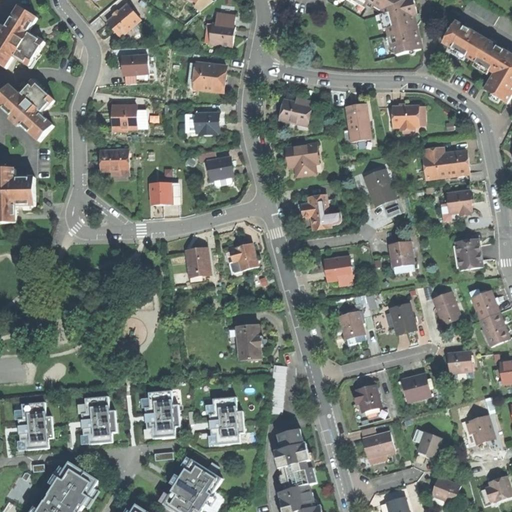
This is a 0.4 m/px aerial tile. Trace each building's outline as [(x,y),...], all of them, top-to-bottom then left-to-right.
[(215,0),(199,0),(198,3),(196,6),(203,11),(215,0)] [(365,0),(369,0),(387,11),(387,13),(384,14),(386,23),(388,31),(391,30),(396,48),(399,47),(401,56),(425,50),(419,26),(421,25),(418,15),(422,14),(418,0),(362,0),(365,1),(365,0)] [(472,0),(469,6),(496,23),(503,11),(484,0),(472,0)] [(117,30),(123,38),(144,20),(131,5),(110,22),(117,30)] [(0,43),(0,63),(10,69),(17,56),(34,66),(41,53),(48,42),(32,32),(40,18),(21,7),(0,43)] [(511,51),(460,21),(447,43),(471,58),(498,73),(488,90),(499,97),(510,104),(511,101),(511,51)] [(208,43),(215,44),(217,24),(209,23),(208,43)] [(217,24),(215,44),(235,46),(236,37),(237,26),(217,24)] [(126,77),(151,77),(151,58),(126,58),(126,69),(126,77)] [(190,83),(197,84),(199,63),(193,62),(190,83)] [(197,89),(226,92),(228,79),(229,70),(219,69),(219,65),(199,63),(197,84),(197,89)] [(151,85),(151,77),(126,77),(126,85),(151,85)] [(0,100),(0,102),(42,142),(57,126),(45,115),(58,101),(47,91),(37,81),(24,95),(14,86),(0,100)] [(284,119),(311,126),(316,105),(314,105),(315,100),(305,98),(304,103),(299,102),(289,100),(287,109),(284,119)] [(359,104),(350,105),(353,126),(355,140),(375,137),(370,102),(359,104)] [(408,107),(397,107),(398,128),(405,128),(405,130),(419,130),(418,127),(421,127),(421,106),(408,107)] [(139,107),(116,107),(116,113),(116,129),(118,132),(128,132),(130,129),(140,129),(139,113),(139,107)] [(200,113),(201,132),(204,132),(221,130),(223,130),(223,122),(222,116),(222,111),(200,113)] [(148,112),(139,113),(140,129),(151,129),(150,127),(148,120),(148,112)] [(355,142),(355,140),(353,126),(346,127),(348,142),(355,142)] [(319,144),(291,149),(292,159),(297,158),(299,166),(301,166),(303,176),(319,173),(318,164),(317,159),(322,158),(319,144)] [(131,149),(103,150),(104,160),(104,171),(114,171),(123,171),(123,173),(132,173),(131,149)] [(427,150),(429,171),(442,170),(443,177),(473,173),(471,162),(470,151),(448,154),(442,155),(441,149),(427,150)] [(206,161),(211,160),(220,159),(218,151),(204,153),(206,161)] [(220,159),(211,160),(214,179),(217,179),(234,176),(236,175),(235,167),(233,156),(220,159)] [(17,168),(0,168),(0,222),(18,222),(18,205),(37,205),(37,191),(37,176),(17,177),(17,168)] [(395,200),(400,198),(389,168),(371,175),(376,190),(372,191),(374,197),(378,206),(381,205),(395,200)] [(430,179),(443,177),(442,170),(429,171),(430,179)] [(367,176),(372,191),(376,190),(371,175),(367,176)] [(235,182),(234,176),(217,179),(218,184),(221,187),(233,185),(235,182)] [(172,180),(153,181),(154,203),(164,203),(174,202),(172,183),(172,180)] [(180,182),(172,183),(174,202),(181,202),(180,182)] [(451,204),(453,213),(463,211),(464,215),(473,213),(473,210),(475,210),(474,203),(473,197),(473,191),(450,194),(451,204)] [(330,196),(311,198),(312,204),(304,205),(305,211),(306,218),(315,217),(316,227),(334,225),(332,215),(330,196)] [(400,214),(395,200),(381,205),(387,219),(400,214)] [(465,221),(464,215),(463,211),(453,213),(451,204),(444,205),(447,223),(465,221)] [(344,214),(332,215),(334,225),(334,227),(340,226),(343,224),(345,221),(344,214)] [(460,242),(464,270),(486,267),(484,253),(482,239),(460,242)] [(401,243),(392,245),(396,268),(397,268),(417,265),(418,265),(414,242),(401,243)] [(243,270),(260,266),(255,243),(243,245),(243,243),(236,244),(231,245),(234,262),(241,260),(243,270)] [(188,258),(190,274),(201,272),(202,275),(208,275),(213,274),(210,248),(200,249),(193,250),(194,257),(188,258)] [(354,256),(328,260),(330,272),(331,281),(342,280),(355,278),(356,278),(354,256)] [(234,272),(243,270),(241,260),(234,262),(232,262),(234,272)] [(418,272),(417,265),(397,268),(398,275),(418,272)] [(209,281),(208,275),(202,275),(201,272),(190,274),(191,283),(209,281)] [(356,284),(355,278),(342,280),(342,286),(356,284)] [(472,291),(474,297),(484,294),(482,288),(472,291)] [(474,297),(484,321),(503,314),(498,301),(494,290),(484,294),(474,297)] [(437,299),(447,325),(456,321),(465,318),(455,292),(437,299)] [(355,306),(363,304),(370,302),(368,294),(353,298),(355,306)] [(363,304),(365,312),(367,317),(374,316),(370,302),(363,304)] [(393,310),(399,333),(409,330),(418,328),(412,304),(393,310)] [(361,313),(343,318),(346,329),(348,338),(367,333),(364,322),(361,313)] [(511,337),(508,326),(503,314),(484,321),(493,347),(511,340),(511,337)] [(242,360),(264,359),(263,347),(267,347),(267,344),(269,344),(269,341),(269,338),(266,338),(266,335),(263,335),(262,324),(240,325),(241,329),(242,358),(242,360)] [(237,358),(242,358),(241,329),(230,329),(231,349),(237,349),(237,358)] [(366,342),(365,337),(350,341),(351,346),(366,342)] [(473,352),(452,355),(453,364),(454,373),(475,371),(473,352)] [(511,383),(511,362),(503,364),(504,369),(506,384),(511,383)] [(271,414),(285,415),(289,367),(276,366),(271,414)] [(502,385),(506,384),(504,369),(497,370),(499,382),(502,382),(502,385)] [(417,377),(405,380),(411,403),(435,396),(433,390),(431,382),(429,374),(417,377)] [(367,389),(359,391),(359,393),(357,394),(359,404),(362,403),(364,412),(384,407),(379,385),(367,389)] [(145,392),(148,441),(180,438),(176,390),(145,392)] [(83,399),(86,447),(118,445),(115,396),(83,399)] [(208,398),(211,447),(243,445),(240,396),(208,398)] [(21,404),(24,452),(56,450),(52,402),(21,404)] [(473,422),(480,444),(489,441),(498,438),(491,416),(473,422)] [(322,511),(322,507),(319,508),(317,502),(315,493),(313,493),(311,486),(320,483),(317,473),(309,475),(308,471),(312,470),(309,462),(314,461),(311,450),(308,451),(303,430),(284,435),(286,443),(283,444),(284,450),(281,451),(291,491),(285,493),(290,511),(322,511)] [(392,432),(366,439),(369,450),(371,458),(389,453),(398,451),(392,432)] [(429,454),(439,458),(446,438),(428,432),(421,452),(429,454)] [(390,459),(389,453),(371,458),(372,464),(390,459)] [(191,458),(161,503),(176,511),(204,511),(225,479),(191,458)] [(68,460),(33,511),(85,511),(104,484),(68,460)] [(315,467),(314,461),(309,462),(312,470),(308,471),(309,475),(317,473),(315,467)] [(496,501),(497,502),(511,497),(511,489),(508,477),(499,480),(490,483),(492,487),(496,501)] [(433,496),(455,504),(461,486),(439,478),(436,488),(433,496)] [(453,510),(455,504),(433,496),(431,502),(453,510)] [(409,511),(406,498),(388,503),(390,511),(409,511)] [(152,511),(137,502),(130,511),(152,511)]
